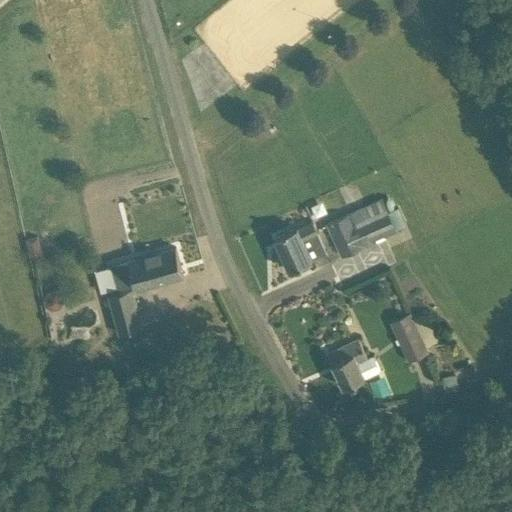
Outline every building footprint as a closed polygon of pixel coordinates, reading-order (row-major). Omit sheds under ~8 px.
[(398,228),(383,197),(328,223),(343,254),(398,228)] [(291,269),(300,265),(314,259),(304,239),(320,232),(314,220),(299,227),(299,225),(276,235),(291,269)] [(43,253),(39,235),(27,238),(31,255),(43,253)] [(177,246),(129,259),(111,264),(118,287),(135,282),(137,287),(184,274),(177,246)] [(144,326),(133,288),(110,294),(120,333),(144,326)] [(64,301),(62,293),(55,289),(47,291),(43,298),(45,306),(52,310),(60,308),(64,301)] [(391,320),(410,359),(442,344),(427,310),(414,316),(411,310),(391,320)] [(354,383),(354,382),(358,381),(357,380),(366,375),(360,361),(369,357),(359,337),(329,351),(345,386),(354,381),(354,383)] [(459,389),(456,375),(442,378),(445,392),(459,389)]
